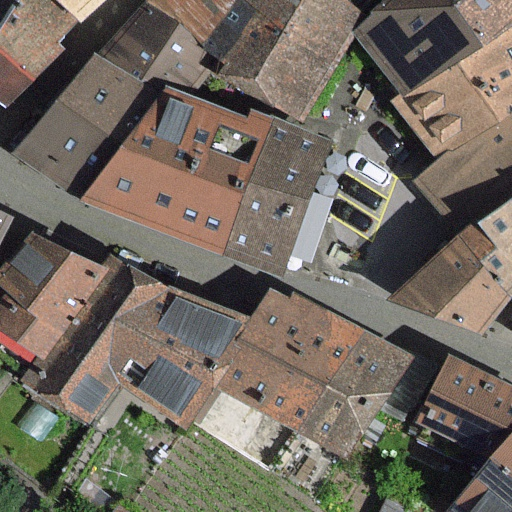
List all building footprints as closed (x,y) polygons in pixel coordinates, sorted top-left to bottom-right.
[(0,0),(0,25),(17,0),(0,0)] [(77,20),(51,0),(17,0),(0,25),(0,100),(1,100),(7,105),(62,50),(55,43),(77,20)] [(103,0),(63,0),(84,19),(103,0)] [(249,0),(152,0),(151,1),(207,50),(226,62),(258,10),(249,0)] [(249,0),(258,10),(226,62),(220,74),(302,117),(344,44),(361,14),(347,1),(345,0),(249,0)] [(390,0),(358,32),(409,94),(485,46),(451,0),(390,0)] [(511,0),(451,0),(485,46),(511,24),(511,0)] [(207,50),(151,1),(97,54),(168,88),(191,97),(207,71),(197,64),(207,50)] [(511,111),(511,24),(485,46),(409,94),(398,101),(442,163),(511,111)] [(17,152),(84,197),(168,88),(97,54),(17,152)] [(191,97),(168,88),(84,197),(99,203),(193,241),(224,253),(275,119),(254,111),(251,119),(191,97)] [(511,111),(442,163),(419,179),(465,234),(511,200),(511,111)] [(282,275),(330,140),(275,119),(224,253),(282,275)] [(511,200),(465,234),(511,294),(511,293),(511,200)] [(0,240),(12,218),(0,211),(0,240)] [(481,332),(511,294),(465,234),(394,296),(481,332)] [(0,290),(0,327),(44,356),(101,272),(48,243),(34,235),(0,290)] [(200,298),(110,258),(101,272),(44,356),(28,379),(91,418),(117,379),(188,424),(214,379),(251,321),(200,298)] [(289,301),(272,291),(251,321),(214,379),(299,431),(360,331),(294,295),(289,301)] [(346,455),(406,357),(360,331),(299,431),(346,455)] [(511,388),(473,368),(450,356),(422,420),(492,457),(511,435),(511,388)] [(511,511),(511,435),(492,457),(443,511),(511,511)] [(406,511),(388,502),(383,511),(406,511)]
